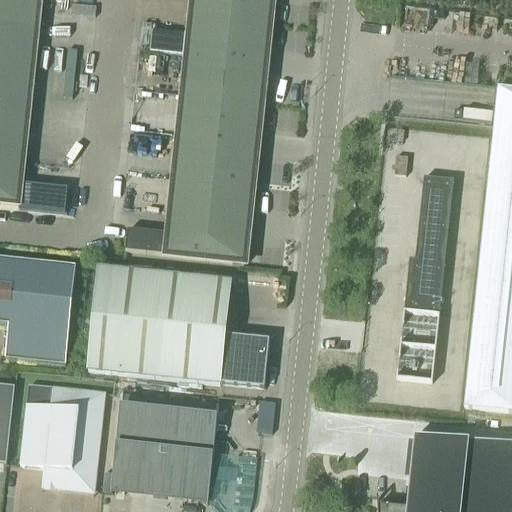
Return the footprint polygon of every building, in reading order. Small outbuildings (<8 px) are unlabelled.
[(0,0),(0,206),(19,209),(40,0),(0,0)] [(125,255),(246,268),(273,0),(191,0),(167,238),(127,234),(125,255)] [(492,139),(463,411),(511,416),(511,92),(497,91),(493,130),(492,139)] [(395,159),(394,177),(405,178),(406,160),(395,159)] [(453,184),(423,181),(415,263),(409,263),(404,315),(439,319),(453,184)] [(0,327),(8,329),(4,361),(65,368),(76,270),(0,261),(0,327)] [(87,375),(220,389),(220,387),(264,392),(269,343),(225,339),(230,285),(98,272),(87,375)] [(14,390),(6,467),(20,469),(20,470),(42,473),(46,473),(45,483),(55,485),(55,490),(90,494),(91,485),(95,486),(105,397),(68,393),(15,387),(14,390)] [(0,466),(6,467),(14,390),(0,388),(0,466)] [(111,492),(208,502),(215,431),(218,409),(121,399),(111,492)] [(376,501),(377,511),(511,511),(511,450),(414,440),(406,511),(379,509),(378,501),(376,501)]
